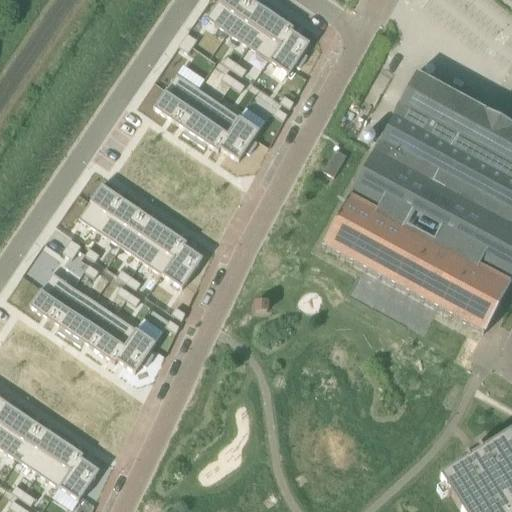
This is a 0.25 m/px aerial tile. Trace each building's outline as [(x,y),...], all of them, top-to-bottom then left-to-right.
[(234,0),(224,15),(245,30),(264,1),(262,0),(234,0)] [(276,9),(264,1),(245,30),(266,44),(287,12),(278,6),(276,9)] [(289,54),(306,29),(294,21),(296,18),(287,12),(266,44),(286,58),(289,54)] [(327,43),(306,29),(289,54),(310,68),(314,62),(318,65),(325,55),(321,52),(327,43)] [(187,37),(178,50),(188,56),(197,44),(187,37)] [(227,60),(223,67),(232,73),(237,67),(227,60)] [(237,67),(232,73),(242,80),(247,73),(237,67)] [(511,127),(496,119),(417,75),(364,172),(366,173),(325,249),(484,335),(511,282),(511,127)] [(225,76),(221,83),(231,89),(235,83),(225,76)] [(235,83),(231,89),(240,96),(245,89),(235,83)] [(199,109),(178,95),(159,124),(180,138),(199,109)] [(284,99),(280,106),(290,113),(294,106),(284,99)] [(199,109),(180,138),(192,146),(190,149),(199,155),(201,152),(220,124),(199,109)] [(278,111),(273,118),(283,125),(287,118),(278,111)] [(210,158),(222,166),(224,162),(241,138),(220,124),(201,152),(199,155),(208,162),(210,158)] [(241,138),(224,162),(245,177),(249,171),(253,173),(260,163),(256,161),(262,152),(241,138)] [(110,235),(129,207),(108,193),(102,202),(95,212),(89,221),(110,235)] [(110,235),(131,250),(150,221),(129,207),(110,235)] [(150,221),(131,250),(152,264),(176,228),(167,222),(164,226),(153,218),(150,221)] [(173,278),(192,249),(194,246),(182,238),(185,234),(176,228),(152,264),(173,278)] [(71,243),(62,256),(72,263),(81,250),(71,243)] [(213,263),(192,249),(173,278),(194,292),(213,263)] [(89,252),(85,258),(95,265),(99,258),(89,252)] [(89,268),(84,275),(94,281),(99,275),(89,268)] [(121,273),(117,280),(127,287),(131,280),(121,273)] [(131,280),(127,287),(136,293),(141,287),(131,280)] [(121,290),(116,297),(126,303),(131,297),(121,290)] [(131,297),(126,303),(136,310),(140,303),(131,297)] [(269,303),(255,303),(255,314),(269,314),(269,303)] [(73,318),(52,304),(33,332),(54,346),(73,318)] [(176,311),(172,318),(182,324),(185,317),(176,311)] [(94,332),(73,318),(54,346),(66,354),(64,358),(73,364),(75,361),(94,332)] [(170,323),(165,330),(176,337),(179,330),(170,323)] [(75,361),(73,364),(82,370),(84,367),(96,375),(115,346),(94,332),(75,361)] [(96,375),(117,389),(119,385),(136,360),(115,346),(96,375)] [(119,385),(140,399),(144,393),(148,396),(155,386),(151,383),(157,374),(136,360),(119,385)] [(0,455),(3,458),(22,429),(1,415),(0,416),(0,455)] [(43,443),(22,429),(3,458),(23,472),(43,443)] [(466,465),(437,482),(448,500),(445,501),(447,503),(449,501),(455,511),(511,511),(511,444),(508,438),(480,456),(477,452),(463,460),(466,465)] [(45,440),(43,443),(23,472),(44,486),(68,451),(59,445),(57,448),(45,440)] [(85,471),(87,468),(75,460),(77,457),(68,451),(44,486),(65,500),(85,471)] [(87,511),(105,485),(85,471),(65,500),(83,511),(87,511)] [(16,489),(11,496),(21,502),(26,496),(16,489)] [(26,496),(21,502),(31,509),(35,502),(26,496)]
